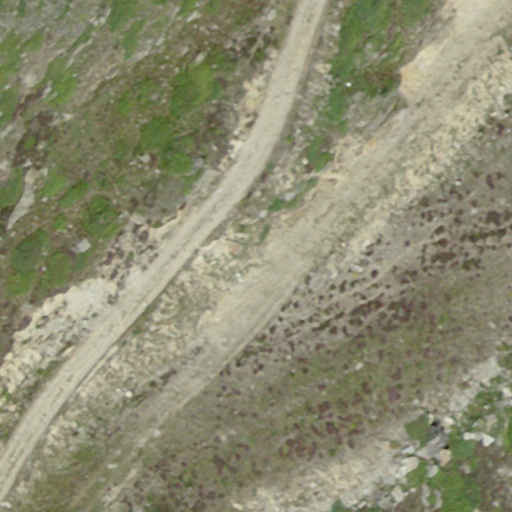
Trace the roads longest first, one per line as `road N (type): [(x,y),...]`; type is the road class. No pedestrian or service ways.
road 1 (track): [(74,511),(511,7)]
road 2 (track): [(313,0),(247,165),(67,377),(0,476)]
